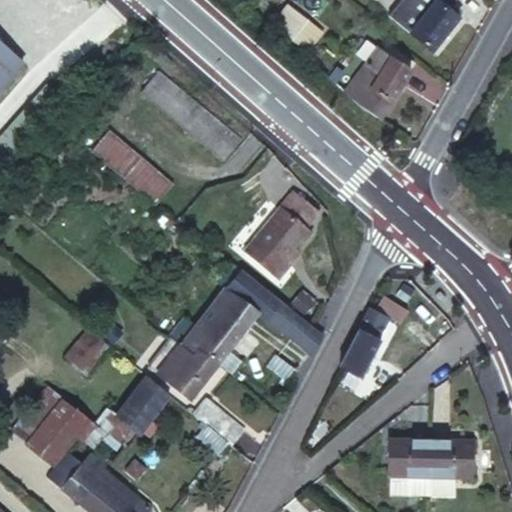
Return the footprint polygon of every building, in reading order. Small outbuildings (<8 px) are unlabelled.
[(401,0),(389,15),(430,51),(457,20),(446,9),(454,0),(401,0)] [(306,22),(293,41),(306,49),(318,31),(306,22)] [(0,84),(29,52),(0,27),(0,84)] [(380,46),(341,92),(344,95),(349,99),(365,110),(374,117),(411,71),(380,46)] [(237,140),(245,129),(197,91),(164,62),(147,82),(226,151),(237,140)] [(141,140),(115,119),(108,130),(98,141),(162,192),(180,171),(141,140)] [(300,184),(288,199),(313,220),(326,205),(300,184)] [(288,199),(252,243),(286,271),(298,257),(295,254),(319,224),(313,220),(288,199)] [(9,231),(4,236),(12,243),(32,218),(20,208),(5,226),(9,231)] [(186,210),(182,215),(178,220),(183,225),(191,214),(186,210)] [(190,317),(182,327),(202,344),(206,339),(226,355),(231,349),(239,339),(263,310),(285,327),(289,323),(295,316),(303,304),(297,299),(284,291),(273,282),(248,261),(241,255),(236,261),(242,266),(197,322),(190,317)] [(382,294),(374,306),(397,322),(406,309),(382,294)] [(0,343),(19,320),(7,309),(9,306),(0,298),(0,343)] [(289,323),(310,341),(313,335),(321,321),(312,314),(308,311),(303,304),(295,316),(289,323)] [(387,319),(370,310),(365,319),(382,329),(387,319)] [(107,324),(96,314),(88,325),(70,345),(93,363),(118,334),(107,324)] [(359,330),(377,339),(382,329),(365,319),(361,326),(359,330)] [(315,347),(317,347),(323,336),(328,326),(321,321),(313,335),(310,341),(315,347)] [(202,344),(182,327),(174,337),(158,356),(179,374),(177,376),(196,391),(226,355),(206,339),(202,344)] [(340,367),(342,369),(363,378),(382,342),(377,339),(359,330),(340,367)] [(226,355),(242,369),(254,352),(239,339),(231,349),(226,355)] [(164,372),(157,366),(149,377),(125,404),(144,421),(148,424),(173,397),(180,386),(164,372)] [(94,451),(98,445),(111,429),(52,380),(18,421),(62,458),(80,438),(94,451)] [(216,390),(202,405),(216,417),(223,423),(237,435),(250,419),(216,390)] [(193,397),(187,392),(183,397),(189,402),(193,407),(197,401),(193,397)] [(230,446),(237,435),(223,423),(216,417),(206,429),(227,447),(230,446)] [(61,473),(70,480),(86,460),(90,455),(94,451),(80,438),(62,458),(54,468),(61,473)] [(431,454),(432,444),(384,442),(384,476),(388,476),(431,477),(431,454)] [(467,444),(432,444),(431,454),(431,477),(455,478),(467,478),(467,444)] [(111,462),(113,458),(98,445),(94,451),(90,455),(86,460),(70,480),(108,511),(128,511),(131,509),(138,501),(139,498),(145,490),(111,462)] [(388,495),(431,495),(431,477),(388,476),(388,495)] [(431,477),(431,495),(454,496),(455,478),(431,477)] [(158,501),(145,490),(139,498),(152,508),(158,501)] [(128,511),(156,511),(152,508),(139,498),(138,501),(131,509),(128,511)] [(14,511),(0,499),(0,511),(14,511)]
